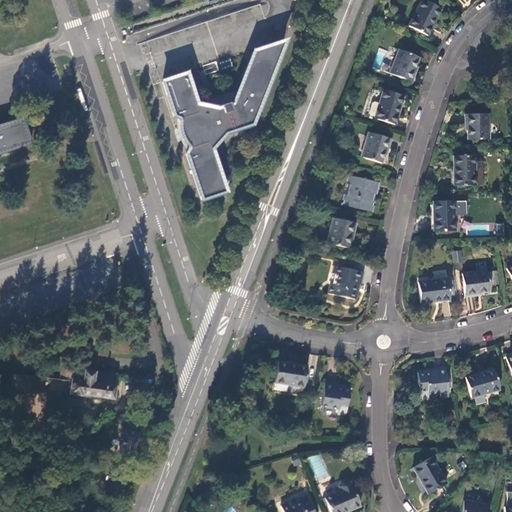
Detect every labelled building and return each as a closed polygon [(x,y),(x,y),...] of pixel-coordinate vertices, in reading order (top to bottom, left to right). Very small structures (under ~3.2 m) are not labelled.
[(427,35),(440,9),(423,0),(421,0),(409,26),(427,35)] [(260,4),(138,44),(141,57),(141,64),(141,74),(171,165),(183,161),(188,159),(186,153),(189,148),(188,145),(184,140),(182,134),(180,127),(180,121),(179,119),(174,116),(162,81),(186,73),(186,71),(199,67),(203,66),(216,62),(232,56),(253,49),(253,51),(284,41),(280,27),(267,23),(260,4)] [(186,73),(162,81),(174,116),(179,119),(180,121),(188,145),(189,148),(186,153),(188,159),(201,200),(225,192),(211,149),(225,133),(251,125),(284,41),(253,51),(238,90),(233,104),(229,105),(221,108),(218,109),(196,104),(186,73)] [(389,73),(410,82),(416,66),(415,66),(418,58),(399,50),(389,73)] [(216,62),(203,66),(205,75),(219,70),(216,62)] [(395,125),(403,97),(383,91),(378,105),(375,118),(374,119),(395,125)] [(370,117),(375,118),(378,105),(373,103),(371,105),(368,114),(370,117)] [(489,139),(488,113),(465,114),(465,130),(467,130),(467,140),(489,139)] [(0,154),(30,144),(22,118),(0,124),(0,154)] [(390,140),(368,133),(360,158),(381,164),(384,155),(385,155),(390,140)] [(475,161),(474,155),(453,156),(454,185),(475,185),(475,184),(475,161)] [(378,183),(349,176),(347,187),(352,188),(349,197),(345,196),(343,205),(371,212),(374,200),(372,200),(374,192),(376,193),(378,183)] [(342,196),(345,196),(349,197),(352,188),(347,187),(344,186),(342,196)] [(455,231),(454,200),(433,201),(434,231),(455,231)] [(355,223),(334,219),(328,244),(349,248),(351,239),(352,239),(355,223)] [(453,250),(452,262),(461,263),(462,251),(453,250)] [(363,272),(334,266),(332,274),(337,275),(334,286),(330,286),(328,293),(354,299),(358,284),(360,284),(363,272)] [(488,271),(462,273),(465,296),(481,294),(480,293),(490,292),(488,271)] [(447,279),(417,283),(420,303),(450,300),(447,279)] [(306,366),(277,361),(273,382),(302,387),(306,366)] [(112,399),(117,374),(93,371),(93,372),(84,371),(84,370),(73,369),(73,367),(61,366),(59,381),(70,382),(68,395),(81,397),(81,395),(112,399)] [(448,397),(445,367),(432,369),(433,371),(417,373),(420,399),(428,399),(428,394),(439,393),(440,397),(448,397)] [(493,370),(465,378),(471,399),(499,391),(493,370)] [(150,389),(154,375),(134,376),(133,386),(150,389)] [(45,379),(20,376),(19,383),(44,386),(45,379)] [(323,382),(320,406),(337,408),(337,414),(344,415),(349,390),(334,387),(334,384),(323,382)] [(46,394),(30,393),(29,414),(45,414),(46,394)] [(132,459),(141,423),(127,419),(117,455),(132,459)] [(446,483),(431,458),(413,468),(427,494),(446,483)] [(105,492),(118,499),(126,481),(113,474),(105,492)] [(337,486),(339,491),(351,487),(349,481),(344,479),(339,481),(337,486)] [(344,511),(359,506),(351,486),(351,487),(339,491),(324,498),(329,511),(344,511)] [(511,511),(511,492),(506,492),(505,507),(504,507),(503,511),(511,511)] [(313,511),(306,496),(298,499),(300,503),(289,508),(287,504),(279,507),(281,511),(313,511)] [(486,511),(488,506),(463,502),(461,511),(486,511)]
